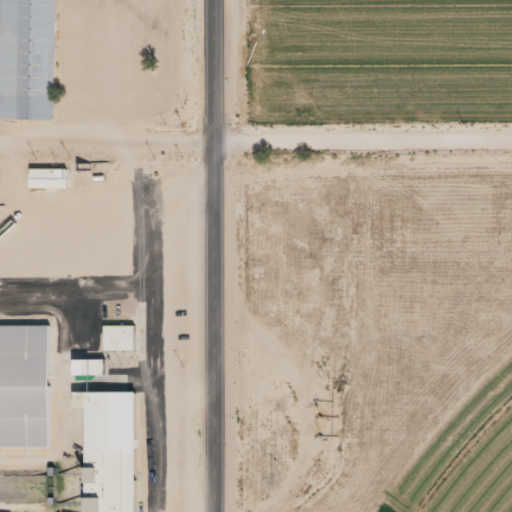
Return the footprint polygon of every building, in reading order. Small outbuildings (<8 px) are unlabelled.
[(0,0),(0,113),(56,115),(58,0),(0,0)] [(28,171),(28,188),(64,188),(64,171),(28,171)] [(0,316),(0,441),(50,441),(48,316),(0,316)] [(102,316),(101,344),(132,345),(132,317),(102,316)] [(72,359),(72,375),(102,375),(102,359),(72,359)] [(71,381),(71,398),(82,398),(81,508),(136,508),(134,382),(71,381)]
